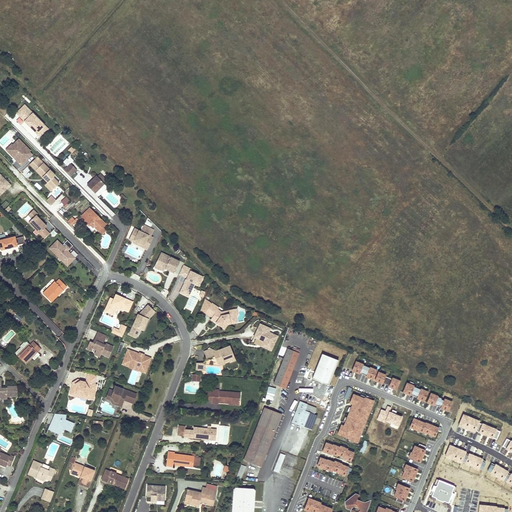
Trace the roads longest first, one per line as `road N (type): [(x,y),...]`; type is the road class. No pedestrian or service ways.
road 1 (track): [(279,0),(511,230)]
road 2 (residential): [(104,275),(158,297),(186,342),(126,511)]
road 3 (residential): [(104,275),(2,511)]
road 4 (residential): [(446,431),(443,420),(345,383),(290,511)]
